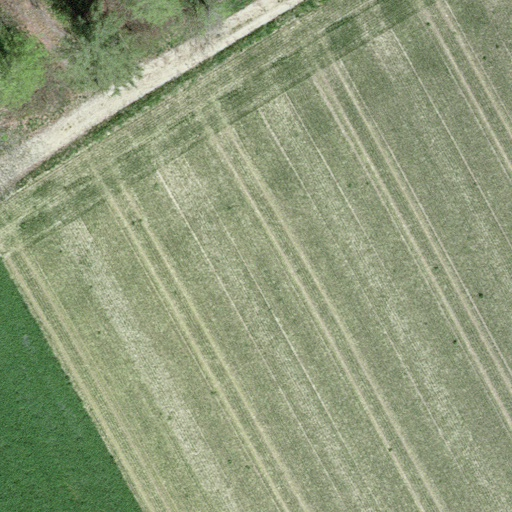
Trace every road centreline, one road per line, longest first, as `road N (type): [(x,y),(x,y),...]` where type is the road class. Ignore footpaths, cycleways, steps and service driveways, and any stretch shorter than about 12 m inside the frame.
road 1 (track): [(0,181),(106,101),(278,0)]
road 2 (track): [(19,0),(106,101)]
